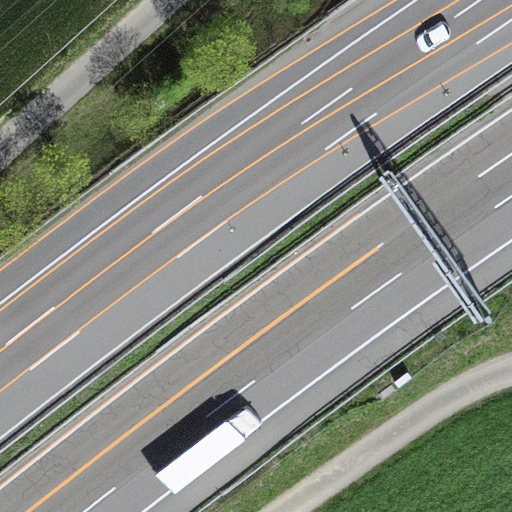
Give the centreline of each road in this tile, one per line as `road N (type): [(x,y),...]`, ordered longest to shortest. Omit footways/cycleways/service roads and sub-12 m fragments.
road 1 (motorway): [(511,0),(196,221),(0,371)]
road 2 (motorway): [(58,511),(275,343),(511,175)]
road 3 (track): [(0,149),(166,0)]
